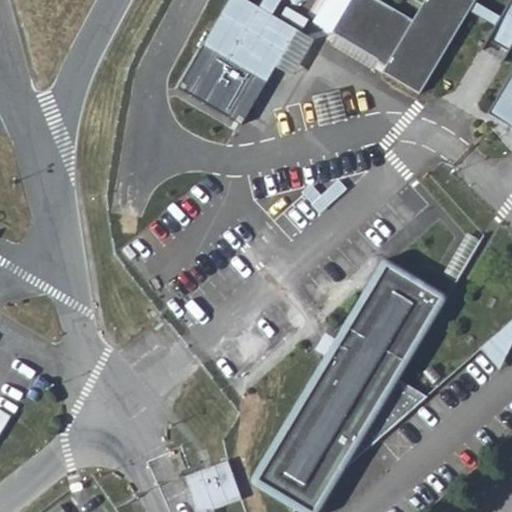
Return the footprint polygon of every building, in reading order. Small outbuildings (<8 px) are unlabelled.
[(234,0),(232,0),(202,52),(265,88),(296,36),(271,21),(282,0),(283,0),(294,15),(309,4),(313,0),(265,0),(258,14),(234,0)] [(390,65),(385,75),(422,97),(472,12),(477,3),(478,0),(416,0),(425,5),(415,22),(376,0),(356,0),(337,34),(390,65)] [(498,27),(490,40),(511,52),(511,1),(503,18),(498,27)] [(477,3),(472,12),(498,27),(503,18),(477,3)] [(490,40),(480,58),(502,70),(511,52),(490,40)] [(511,80),(492,115),(503,122),(511,126),(511,80)] [(296,511),(323,511),(348,470),(331,460),(335,453),(351,463),(386,379),(382,377),(384,372),(401,383),(437,323),(425,315),(429,309),(441,316),(452,299),(388,260),(252,485),(296,511)] [(511,327),(483,351),(502,375),(511,356),(511,327)] [(189,475),(201,511),(209,511),(245,500),(232,461),(189,475)]
